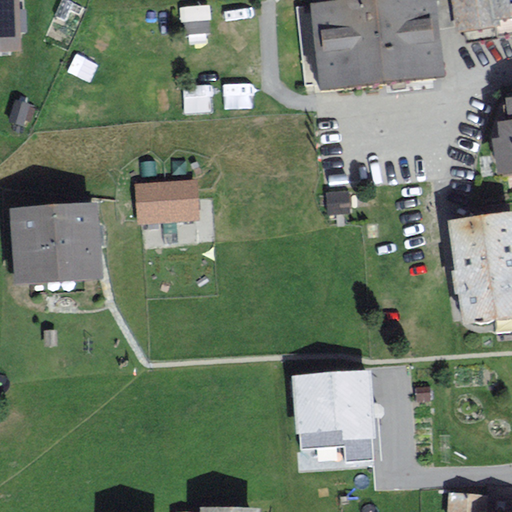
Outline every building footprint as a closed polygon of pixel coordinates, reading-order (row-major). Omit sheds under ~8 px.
[(22,0),(0,0),(0,58),(6,59),(24,58),(22,0)] [(511,0),(441,0),(447,41),(496,35),(494,25),(511,22),(511,0)] [(432,2),(306,11),(312,93),(438,83),(432,2)] [(511,103),(501,105),(504,126),(487,129),(495,179),(496,184),(510,182),(511,181),(511,103)] [(196,184),(133,187),(136,230),(141,230),(145,254),(200,247),(197,201),(196,184)] [(91,209),(6,216),(12,288),(97,281),(96,266),(91,209)] [(511,214),(452,223),(464,327),(511,321),(511,214)] [(370,372),(292,377),(296,435),(299,434),(300,449),(344,446),(345,462),(373,461),(371,439),(375,439),(370,372)] [(511,511),(511,500),(448,498),(446,511),(511,511)]
